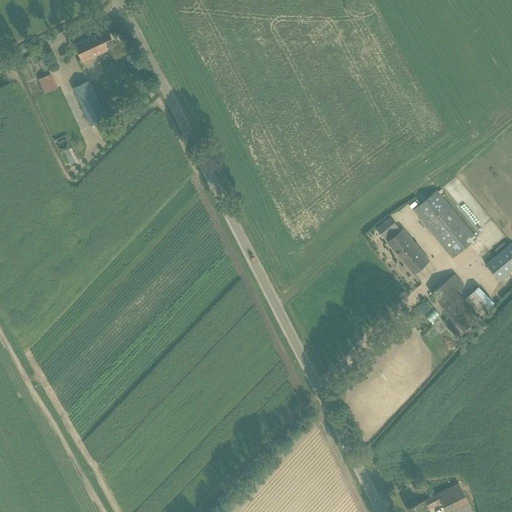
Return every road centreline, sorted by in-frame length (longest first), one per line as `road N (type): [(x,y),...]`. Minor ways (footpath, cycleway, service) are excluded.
road 1 (unclassified): [(383,511),(121,5)]
road 2 (unclassified): [(0,61),(121,5)]
